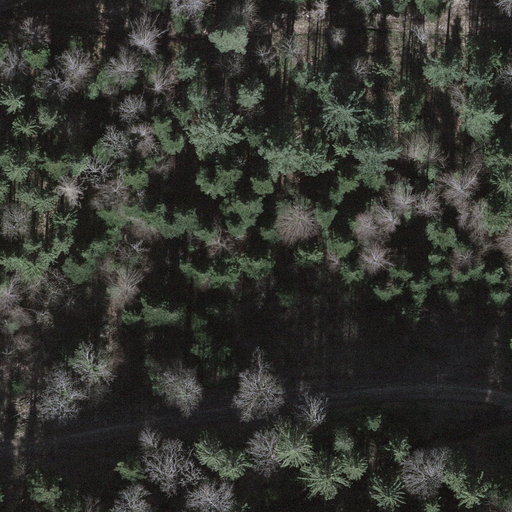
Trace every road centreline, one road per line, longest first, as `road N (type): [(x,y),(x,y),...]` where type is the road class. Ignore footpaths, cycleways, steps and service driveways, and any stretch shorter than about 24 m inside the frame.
road 1 (track): [(0,431),(416,376),(511,377)]
road 2 (track): [(0,16),(227,25),(511,15)]
